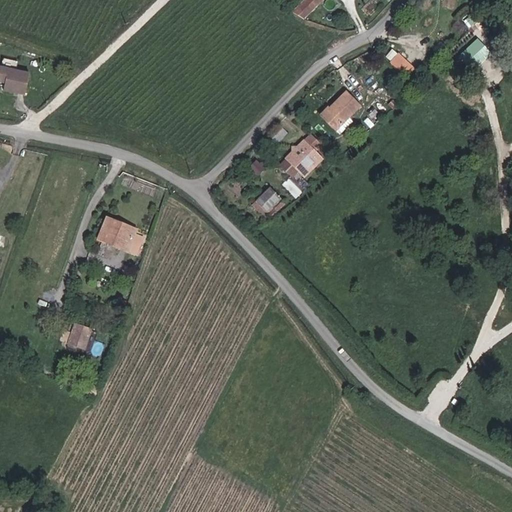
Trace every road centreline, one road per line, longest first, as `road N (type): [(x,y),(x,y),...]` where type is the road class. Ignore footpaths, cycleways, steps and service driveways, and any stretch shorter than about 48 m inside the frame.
road 1 (unclassified): [(0,127),(140,163),(196,194),(372,384),(511,470)]
road 2 (unknown): [(429,419),(458,367),(511,323)]
